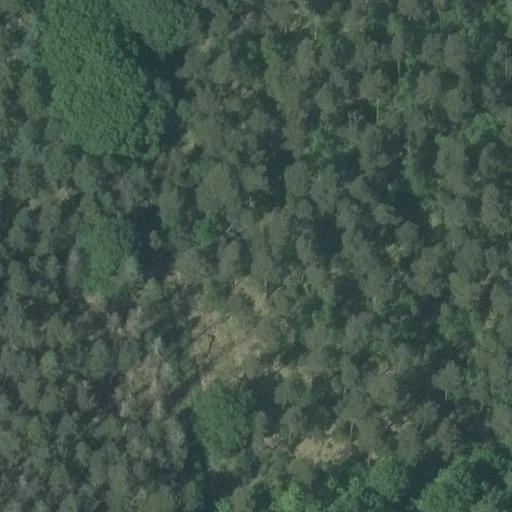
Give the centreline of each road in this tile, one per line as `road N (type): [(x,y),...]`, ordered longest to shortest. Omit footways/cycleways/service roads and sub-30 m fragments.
road 1 (track): [(101,0),(210,511)]
road 2 (track): [(511,484),(386,511)]
